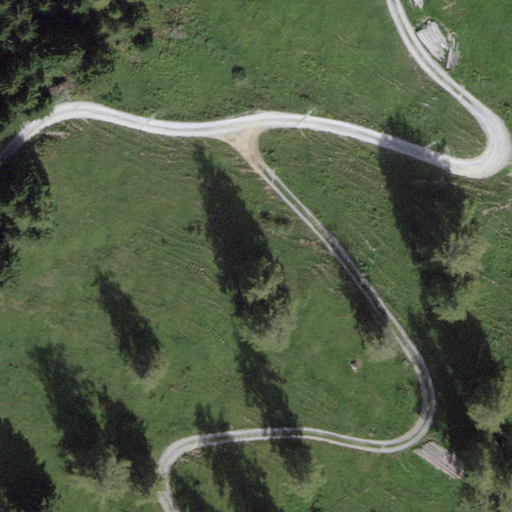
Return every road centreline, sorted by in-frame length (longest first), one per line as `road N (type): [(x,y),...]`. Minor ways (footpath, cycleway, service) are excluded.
road 1 (track): [(0,161),(44,115),(71,110),(173,131),(282,120),(365,134),(482,170),(499,161),(503,145),(491,119),(435,74),(392,0)]
road 2 (track): [(234,125),(422,369),(429,401),(416,436),(397,443),(284,431),(191,439),(172,451),(163,470),(174,511)]
